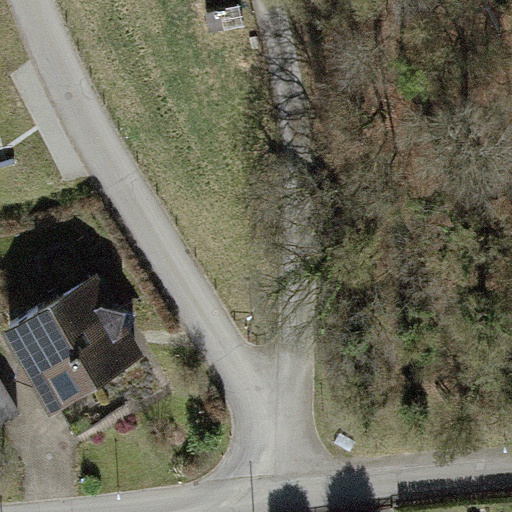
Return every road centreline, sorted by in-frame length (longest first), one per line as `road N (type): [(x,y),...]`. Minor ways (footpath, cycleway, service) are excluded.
road 1 (residential): [(28,0),(119,177),(283,436)]
road 2 (residential): [(283,436),(303,234),(293,98),(265,0)]
road 3 (residential): [(283,498),(511,474)]
road 4 (residential): [(141,511),(283,498)]
